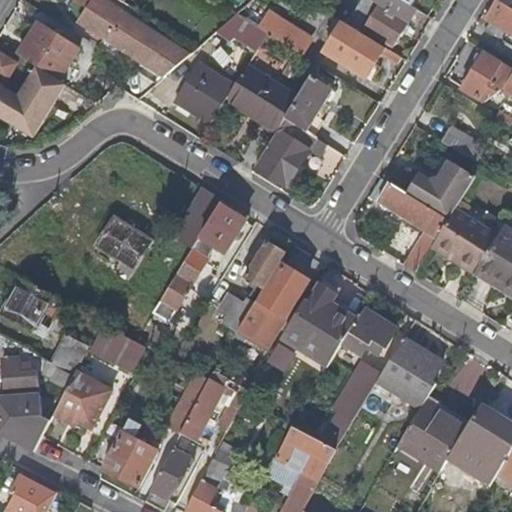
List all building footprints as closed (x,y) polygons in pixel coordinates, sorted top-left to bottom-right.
[(79,22),(166,77),(190,56),(102,0),(74,0),(88,8),(79,22)] [(408,23),(426,33),(434,20),(413,7),(402,0),(383,0),(365,31),(393,48),(408,23)] [(497,0),(486,19),(493,23),(506,32),(511,35),(511,8),(498,0),(497,0)] [(235,37),(258,50),(259,50),(268,34),(237,14),(217,32),(233,41),(235,37)] [(280,21),(271,36),(302,55),(311,40),(280,21)] [(39,67),(61,81),(80,49),(39,23),(19,55),(39,67)] [(367,77),(385,48),(344,23),(326,52),(367,77)] [(502,38),(506,32),(493,23),(489,29),(502,38)] [(511,93),(511,68),(510,67),(486,52),(463,90),(484,103),(504,89),(511,93)] [(0,53),(0,77),(7,81),(18,65),(0,53)] [(176,100),(213,123),(228,99),(236,85),(199,63),(176,100)] [(0,108),(37,131),(66,85),(38,67),(26,87),(20,97),(0,84),(0,108)] [(136,99),(149,78),(137,70),(124,92),(136,99)] [(332,90),(312,77),(286,119),(314,136),(323,120),(316,116),(332,90)] [(320,157),(327,144),(314,136),(286,119),(257,167),(288,187),(310,150),(320,157)] [(452,129),(443,143),(479,165),(488,151),(452,129)] [(418,174),(406,193),(449,220),(461,202),(476,179),(447,161),(436,179),(429,180),(418,174)] [(427,232),(406,266),(417,273),(432,248),(435,243),(449,220),(406,193),(390,184),(379,203),(427,232)] [(180,237),(196,247),(211,222),(222,205),(224,201),(208,191),(180,237)] [(462,260),(459,264),(475,274),(478,271),(504,228),(461,202),(449,220),(435,243),(462,260)] [(50,205),(31,222),(42,232),(62,214),(50,205)] [(223,229),(234,213),(222,205),(211,222),(223,229)] [(225,256),(250,217),(236,208),(234,213),(223,229),(211,222),(196,247),(193,251),(159,307),(175,317),(215,251),(225,256)] [(115,221),(96,250),(119,265),(114,272),(128,281),(153,245),(115,221)] [(478,271),(511,291),(511,232),(504,228),(478,271)] [(196,247),(180,237),(177,241),(193,251),(196,247)] [(223,324),(239,334),(241,330),(254,308),(264,293),(287,256),(264,241),(243,275),(259,285),(247,303),(231,293),(219,312),(228,317),(223,324)] [(432,248),(459,264),(462,260),(435,243),(432,248)] [(267,294),(264,293),(254,308),(241,330),(269,348),(309,284),(283,268),(267,294)] [(309,304),(306,302),(293,322),(312,334),(306,343),(304,347),(331,364),(361,315),(336,300),(342,289),(325,278),(309,304)] [(21,282),(0,319),(41,341),(60,307),(51,302),(53,299),(21,282)] [(398,331),(365,310),(350,333),(372,346),(374,341),(387,349),(398,331)] [(288,331),(306,343),(312,334),(293,322),(288,331)] [(103,328),(91,356),(136,375),(148,347),(103,328)] [(380,381),(422,407),(429,396),(439,380),(435,378),(446,360),(407,336),(384,374),(380,381)] [(69,337),(56,364),(77,375),(78,374),(92,348),(69,337)] [(281,343),(268,363),(288,377),(301,357),(281,343)] [(0,410),(2,434),(36,452),(44,437),(52,421),(44,418),(41,381),(47,383),(49,375),(40,372),(25,375),(23,357),(4,359),(7,397),(0,397),(0,410)] [(343,398),(362,410),(380,381),(384,374),(365,362),(343,398)] [(49,409),(54,418),(55,416),(58,411),(76,377),(61,369),(58,374),(63,376),(58,387),(60,388),(49,409)] [(198,441),(231,380),(215,371),(211,380),(195,411),(183,433),(198,441)] [(58,411),(81,422),(94,430),(114,393),(78,374),(77,375),(76,377),(58,411)] [(232,406),(240,410),(246,400),(251,390),(243,386),(232,406)] [(399,444),(442,469),(449,458),(472,421),(469,420),(466,424),(429,402),(432,397),(429,396),(422,407),(399,444)] [(170,426),(183,433),(195,411),(181,404),(170,426)] [(449,458),(492,483),(498,474),(511,451),(511,422),(508,420),(506,423),(480,408),(472,421),(449,458)] [(78,428),(81,422),(58,411),(55,416),(78,428)] [(340,411),(323,442),(337,449),(356,420),(340,411)] [(130,419),(105,468),(142,487),(142,485),(160,451),(137,440),(145,426),(130,419)] [(284,511),(304,511),(305,510),(337,449),(323,442),(295,426),(277,460),(304,474),(284,511)] [(185,454),(175,448),(152,490),(146,501),(146,502),(164,511),(165,511),(172,500),(169,499),(192,456),(190,455),(192,452),(188,449),(185,454)] [(219,451),(215,459),(231,468),(236,459),(219,451)] [(511,451),(498,474),(511,482),(511,451)] [(187,511),(188,511),(222,511),(211,506),(226,479),(231,468),(215,459),(187,511)] [(22,476),(13,493),(17,495),(8,511),(45,511),(36,507),(40,500),(46,488),(22,476)] [(222,511),(248,511),(253,504),(229,492),(234,483),(226,479),(211,506),(222,511)] [(440,511),(451,495),(432,485),(417,511),(440,511)] [(40,500),(36,507),(45,511),(47,511),(51,506),(40,500)]
